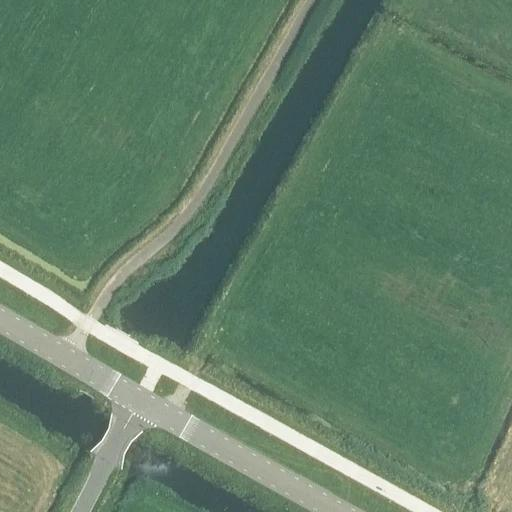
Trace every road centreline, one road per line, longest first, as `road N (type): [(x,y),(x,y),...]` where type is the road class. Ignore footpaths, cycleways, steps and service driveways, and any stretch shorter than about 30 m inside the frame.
road 1 (tertiary): [(341,511),(136,398)]
road 2 (tertiary): [(136,398),(0,319)]
road 3 (unclassified): [(77,511),(136,398)]
